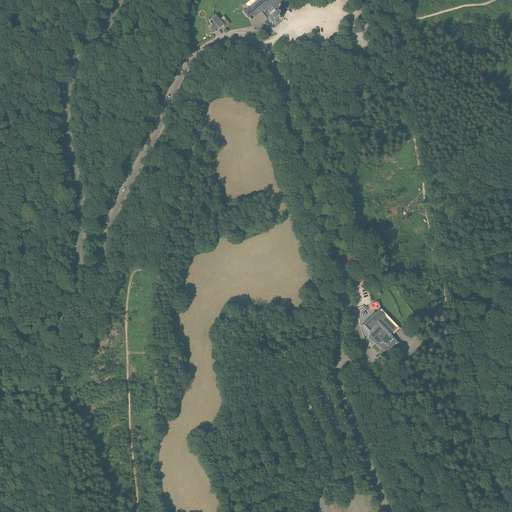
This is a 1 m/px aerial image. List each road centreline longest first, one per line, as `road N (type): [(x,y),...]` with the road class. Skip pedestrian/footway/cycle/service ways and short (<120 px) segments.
road 1 (unclassified): [(336,358),(340,276),(274,63),(251,37),(220,40),(191,58),(120,198),(98,262),(80,262),(66,110),(76,65),(118,0)]
road 2 (track): [(119,511),(55,357),(57,329),(84,264)]
road 3 (track): [(0,266),(22,233),(24,179),(52,86),(78,46),(89,46)]
road 4 (unclassified): [(425,511),(372,374),(336,358)]
road 5 (unclassified): [(336,358),(339,389),(388,511)]
road 6 (track): [(81,511),(61,449),(63,383)]
